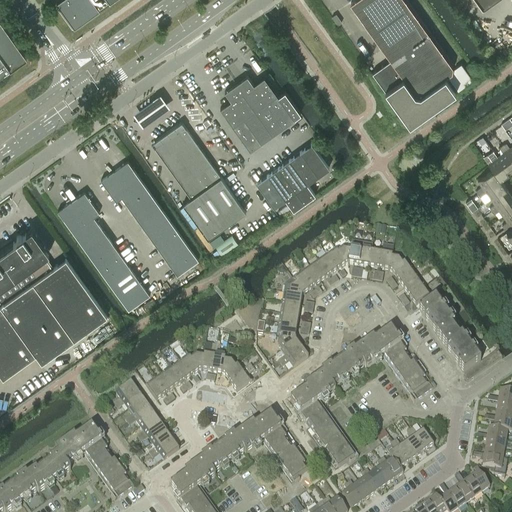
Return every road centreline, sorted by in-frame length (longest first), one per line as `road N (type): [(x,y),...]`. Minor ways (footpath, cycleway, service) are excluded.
road 1 (residential): [(157,493),(158,480),(196,454),(178,413),(189,404),(246,412),(324,355),(333,308),(359,292),(378,293),(459,395)]
road 2 (unclassified): [(0,188),(264,0)]
road 3 (secondary): [(88,97),(226,0)]
road 4 (unknown): [(267,396),(348,511)]
road 5 (secondary): [(185,0),(75,78)]
road 6 (residential): [(457,412),(452,469),(392,511)]
